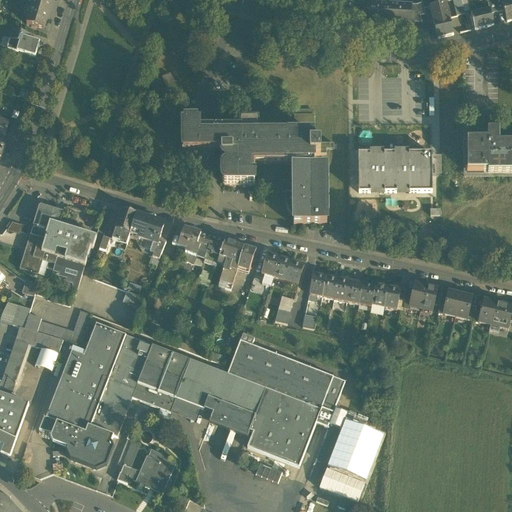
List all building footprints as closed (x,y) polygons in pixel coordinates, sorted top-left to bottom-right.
[(33,0),(31,9),(49,15),(52,0),(33,0)] [(302,0),(300,6),(307,9),(311,0),(302,0)] [(333,0),(330,8),(342,14),(348,0),(333,0)] [(421,0),(424,10),(430,8),(438,6),(436,0),(421,0)] [(490,10),(491,15),(504,12),(502,2),(502,1),(501,0),(498,0),(488,3),(490,10)] [(507,23),(511,21),(511,0),(508,0),(502,1),(502,2),(504,12),(507,23)] [(346,20),(352,20),(360,3),(354,2),(346,20)] [(465,16),(464,14),(461,4),(461,2),(454,4),(458,18),(465,16)] [(467,2),(461,4),(464,14),(470,12),(467,2)] [(352,20),(366,21),(367,3),(360,3),(352,20)] [(366,24),(388,25),(389,8),(379,8),(379,4),(367,3),(366,21),(366,24)] [(416,6),(419,17),(425,16),(422,4),(416,6)] [(446,4),(438,6),(442,20),(449,19),(446,4)] [(410,27),(410,23),(411,6),(399,5),(399,9),(389,8),(388,25),(410,27)] [(416,6),(411,6),(410,23),(421,24),(419,17),(416,6)] [(453,36),(449,19),(442,20),(438,6),(430,8),(438,40),(453,36)] [(44,31),(49,15),(31,9),(26,26),(44,31)] [(471,15),(474,31),(494,26),(491,15),(490,10),(471,15)] [(12,32),(9,41),(26,46),(28,40),(29,37),(12,32)] [(40,44),(28,40),(26,46),(9,41),(7,50),(35,59),(40,44)] [(14,59),(12,64),(24,68),(26,63),(14,59)] [(12,64),(11,70),(22,74),(24,68),(12,64)] [(11,70),(9,76),(20,80),(22,74),(11,70)] [(425,82),(415,82),(415,110),(417,110),(417,117),(425,117),(425,82)] [(288,134),(288,137),(313,137),(313,112),(294,112),(294,117),(288,118),(288,134)] [(0,121),(0,142),(2,143),(9,124),(0,121)] [(254,165),(301,165),(313,165),(314,164),(313,158),(326,158),(326,152),(320,152),(320,145),(313,146),(313,137),(288,137),(288,146),(258,146),(258,134),(257,125),(241,125),(241,131),(208,132),(208,127),(200,127),(196,127),(196,124),(185,124),(185,127),(182,127),(183,154),(198,154),(198,160),(220,159),(220,160),(218,162),(217,166),(218,171),(222,174),(222,180),(222,184),(222,186),(225,188),(254,188),(254,179),(254,165)] [(468,175),(511,174),(511,144),(499,145),(495,145),(495,133),(487,133),(487,142),(468,142),(468,144),(468,150),(468,175)] [(258,146),(288,146),(288,137),(288,134),(258,134),(258,146)] [(358,156),(358,196),(370,196),(370,193),(384,193),(384,196),(396,196),(396,193),(409,193),(409,196),(432,195),(432,177),(431,158),(431,155),(408,156),(408,158),(394,159),(394,156),(384,156),(384,159),(370,159),(370,156),(358,156)] [(441,158),(431,158),(432,177),(441,177),(441,158)] [(313,171),(313,165),(301,165),(301,171),(293,171),(293,195),(287,195),(287,197),(287,199),(286,201),(286,203),(286,205),(286,207),(287,209),(287,211),(288,213),(289,215),(291,216),(292,218),(293,219),(293,228),(311,228),(311,227),(327,227),(326,170),(313,171)] [(54,211),(43,208),(42,210),(40,211),(38,210),(30,236),(30,237),(44,241),(45,238),(46,239),(50,225),(54,211)] [(63,214),(54,211),(50,225),(59,227),(59,226),(63,214)] [(127,246),(130,237),(136,216),(122,212),(112,241),(127,246)] [(501,213),(451,213),(451,248),(501,248),(501,213)] [(159,242),(164,226),(136,216),(130,237),(153,245),(157,247),(159,242)] [(6,234),(20,238),(22,228),(12,225),(6,234)] [(57,258),(85,267),(90,250),(93,251),(96,239),(90,237),(91,235),(59,226),(59,227),(50,225),(46,239),(47,239),(42,254),(57,258)] [(175,240),(180,242),(184,232),(178,230),(175,240)] [(172,246),(187,251),(193,234),(184,231),(184,232),(180,242),(175,240),(172,246)] [(200,236),(193,234),(187,251),(185,255),(191,257),(197,259),(200,250),(196,249),(200,236)] [(57,258),(42,254),(47,239),(46,239),(45,238),(44,241),(30,237),(30,236),(28,236),(24,249),(26,249),(20,271),(32,275),(32,276),(34,277),(35,276),(38,277),(42,263),(55,266),(57,258)] [(196,249),(200,250),(208,253),(212,240),(200,236),(196,249)] [(99,250),(106,252),(110,240),(103,238),(99,250)] [(208,253),(207,255),(220,259),(226,244),(212,240),(208,253)] [(166,245),(159,242),(157,247),(153,245),(150,254),(153,255),(152,259),(159,261),(166,245)] [(256,254),(226,244),(220,259),(218,266),(225,268),(220,284),(233,288),(237,273),(238,270),(249,274),(256,254)] [(207,255),(208,253),(200,250),(197,259),(205,262),(207,255)] [(191,257),(185,255),(182,263),(187,265),(188,264),(191,257)] [(218,266),(220,259),(207,255),(205,262),(217,266),(218,266)] [(193,267),(197,259),(191,257),(188,264),(193,267)] [(72,289),(77,290),(85,267),(57,258),(55,266),(54,269),(61,272),(61,274),(72,277),(70,282),(74,284),(72,289)] [(261,277),(274,281),(280,262),(267,258),(261,277)] [(274,281),(286,285),(292,265),(280,262),(274,281)] [(304,269),(292,265),(286,285),(298,289),(304,269)] [(197,284),(208,289),(213,276),(203,272),(201,278),(200,277),(197,284)] [(61,274),(60,275),(60,277),(67,279),(66,283),(70,284),(70,282),(72,277),(61,274)] [(309,298),(322,300),(326,280),(313,278),(309,298)] [(338,283),(326,280),(322,300),(334,303),(338,283)] [(22,294),(35,297),(38,287),(26,283),(22,294)] [(350,285),(338,283),(334,303),(346,305),(350,285)] [(127,290),(139,293),(141,286),(128,284),(127,290)] [(231,293),(233,288),(220,284),(218,289),(231,293)] [(363,288),(350,285),(346,305),(359,307),(363,288)] [(409,310),(420,312),(426,289),(415,287),(411,304),(409,310)] [(375,290),(363,288),(359,307),(371,310),(372,308),(375,290)] [(375,288),(375,290),(372,308),(384,310),(388,290),(375,288)] [(420,312),(431,315),(433,307),(436,296),(437,292),(426,289),(420,312)] [(400,293),(388,290),(384,310),(396,313),(399,302),(400,293)] [(122,304),(139,310),(143,299),(127,293),(122,304)] [(443,317),(455,320),(460,297),(449,294),(447,303),(443,317)] [(433,307),(439,309),(441,301),(442,297),(436,296),(433,307)] [(472,300),(460,297),(455,320),(467,323),(470,308),(472,300)] [(282,300),(278,312),(290,315),(294,303),(282,300)] [(447,303),(441,301),(439,309),(437,316),(443,317),(447,303)] [(396,313),(403,314),(405,303),(399,302),(396,313)] [(411,304),(405,303),(403,314),(408,315),(409,310),(411,304)] [(478,326),(490,329),(495,305),(484,303),(481,314),(478,326)] [(13,326),(19,307),(8,304),(4,314),(2,323),(13,326)] [(511,309),(495,305),(490,329),(507,333),(510,324),(511,313),(511,309)] [(20,329),(25,330),(29,316),(31,311),(19,307),(13,326),(20,329)] [(467,323),(472,324),(475,313),(476,309),(470,308),(467,323)] [(63,342),(80,347),(91,316),(81,312),(74,333),(41,323),(41,320),(29,316),(25,330),(63,342)] [(286,327),(290,315),(278,312),(275,324),(286,327)] [(472,325),(478,326),(481,314),(475,313),(472,324),(472,325)] [(303,330),(315,333),(317,320),(305,318),(303,330)] [(191,362),(181,358),(171,355),(96,326),(84,358),(72,353),(46,419),(44,419),(39,432),(52,435),(51,439),(53,443),(68,449),(67,452),(71,461),(96,471),(97,469),(98,469),(103,467),(103,466),(106,467),(113,448),(111,443),(113,438),(117,439),(132,400),(170,414),(176,400),(191,362)] [(141,335),(154,340),(157,331),(150,328),(149,333),(142,330),(141,335)] [(20,329),(16,342),(28,346),(32,347),(58,355),(63,342),(25,330),(20,329)] [(243,336),(240,343),(252,348),(254,341),(243,336)] [(0,445),(4,447),(1,454),(10,458),(16,441),(28,405),(10,398),(15,384),(28,346),(16,342),(15,343),(1,384),(0,387),(0,445)] [(176,348),(191,355),(194,349),(178,342),(176,348)] [(266,391),(321,412),(333,379),(252,348),(240,343),(227,376),(266,391)] [(18,386),(32,347),(28,346),(15,384),(18,386)] [(57,362),(54,374),(60,375),(63,363),(57,362)] [(248,436),(250,432),(266,391),(227,376),(223,375),(214,371),(191,362),(176,400),(213,415),(210,421),(248,436)] [(345,384),(333,379),(321,412),(332,417),(335,411),(345,384)] [(299,469),(316,425),(321,412),(266,391),(250,432),(253,434),(247,449),(299,469)] [(329,426),(341,430),(344,423),(347,415),(335,411),(332,417),(329,426)] [(332,417),(321,412),(316,425),(327,429),(329,426),(332,417)] [(354,418),(347,416),(344,423),(345,423),(351,425),(354,418)] [(248,436),(210,421),(209,425),(247,440),(248,436)] [(366,483),(383,438),(351,425),(345,423),(342,431),(328,468),(366,483)] [(160,432),(181,441),(184,433),(163,425),(160,432)] [(123,468),(123,467),(131,470),(140,447),(132,443),(123,468)] [(148,459),(141,474),(137,484),(136,485),(137,486),(138,485),(145,488),(145,489),(149,491),(149,490),(162,495),(175,466),(166,462),(167,460),(168,460),(168,459),(151,452),(151,453),(153,454),(150,460),(148,459)] [(245,459),(256,463),(258,457),(247,453),(245,459)] [(255,476),(266,480),(271,469),(260,465),(255,476)] [(133,483),(137,484),(141,474),(139,473),(136,475),(130,473),(131,470),(123,467),(123,468),(121,475),(120,474),(117,482),(127,486),(127,485),(129,486),(132,484),(133,483)] [(282,473),(271,469),(266,480),(277,484),(282,473)] [(327,471),(319,490),(357,504),(364,485),(327,471)] [(161,507),(172,511),(177,501),(166,496),(161,507)] [(185,511),(190,502),(178,497),(173,509),(180,511),(185,511)] [(345,511),(344,511),(352,511),(355,506),(341,501),(338,509),(345,511)]
